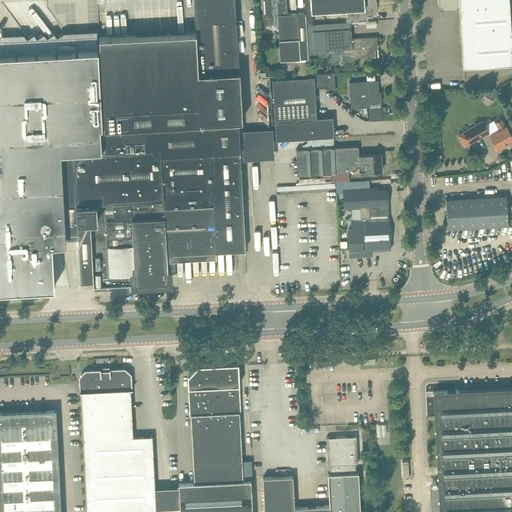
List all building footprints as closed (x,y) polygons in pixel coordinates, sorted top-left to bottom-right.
[(0,289),(54,286),(52,242),(66,242),(65,230),(67,230),(64,172),(63,153),(74,152),(73,151),(103,149),(102,127),(104,127),(103,109),(101,109),(97,29),(95,0),(66,0),(47,1),(47,6),(64,31),(57,36),(54,31),(47,36),(44,32),(37,37),(34,32),(27,37),(24,33),(0,34),(0,289)] [(239,69),(234,0),(193,0),(195,32),(198,72),(239,69)] [(264,0),(265,15),(264,15),(264,24),(278,23),(280,59),(296,58),(297,74),(309,73),(308,56),(306,24),(305,12),(287,13),(286,0),(264,0)] [(304,0),(305,12),(306,24),(312,24),(312,12),(346,10),(347,22),(350,21),(359,20),(359,19),(367,18),(367,16),(372,16),(372,15),(375,15),(375,5),(373,5),(372,0),(304,0)] [(459,6),(463,66),(511,62),(511,53),(508,0),(438,0),(439,7),(459,6)] [(312,24),(306,24),(308,56),(326,55),(326,49),(331,49),(332,53),(341,53),(342,60),(354,59),(354,57),(375,56),(374,45),(377,45),(377,36),(351,37),(350,21),(347,22),(312,24)] [(198,72),(195,32),(99,37),(103,109),(104,127),(102,127),(103,149),(73,151),(74,152),(63,153),(64,172),(67,230),(67,231),(69,231),(77,230),(80,280),(93,280),(93,284),(93,285),(94,285),(94,290),(110,289),(110,284),(168,281),(167,258),(216,255),(215,250),(245,248),(240,159),(274,157),(272,128),(239,130),(238,120),(242,120),(239,69),(198,72)] [(314,76),(314,86),(324,86),(324,74),(314,74),(314,76)] [(314,76),(272,78),(276,139),(334,136),(332,116),(316,117),(314,86),(314,76)] [(381,91),(379,91),(378,80),(349,82),(350,96),(335,97),(363,120),(370,120),(369,106),(381,106),(381,102),(381,91)] [(499,129),(490,134),(494,141),(492,142),(496,150),(505,146),(503,143),(506,142),(511,138),(511,135),(508,129),(506,125),(505,126),(501,118),(495,122),(499,129)] [(459,135),(466,146),(489,132),(483,121),(459,135)] [(296,149),(297,175),(348,172),(356,163),(359,163),(359,171),(381,170),(380,153),(358,154),(358,145),(296,149)] [(352,220),(352,228),(348,228),(349,256),(372,254),(372,249),(390,248),(387,188),(369,189),(369,180),(344,181),(345,191),(344,191),(345,206),(360,205),(361,220),(352,220)] [(445,198),(447,229),(508,225),(506,194),(445,198)] [(190,415),(191,415),(194,482),(178,483),(179,485),(167,486),(168,505),(180,505),(179,511),(252,511),(250,479),(243,480),(237,364),(198,365),(189,376),(191,414),(190,414),(190,415)] [(81,386),(84,439),(87,511),(155,511),(155,506),(168,505),(167,486),(154,486),(152,435),(133,436),(130,384),(129,374),(124,369),(85,371),(81,376),(81,386)] [(511,511),(511,386),(456,390),(434,391),(434,401),(435,408),(435,415),(435,417),(437,467),(438,486),(431,486),(432,511),(511,511)] [(0,511),(59,511),(56,434),(63,433),(63,426),(56,427),(55,409),(0,412),(0,511)] [(356,435),(326,436),(328,464),(330,464),(330,473),(328,474),(329,505),(296,507),(294,476),(263,477),(264,511),(360,511),(358,472),(355,472),(355,463),(358,463),(356,435)]
